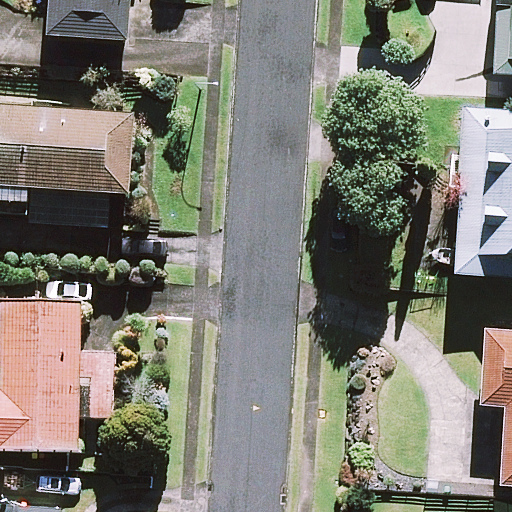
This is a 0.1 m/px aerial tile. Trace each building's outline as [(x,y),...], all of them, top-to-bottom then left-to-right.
[(133,0),(57,0),(56,32),(132,35),(133,0)] [(511,0),(484,0),(484,10),(502,11),(500,68),(511,68),(511,0)] [(140,110),(0,100),(0,198),(34,201),(35,180),(135,187),(140,110)] [(511,104),(473,102),(462,268),(511,271),(511,104)] [(82,348),(85,301),(7,297),(3,370),(0,370),(0,448),(82,453),(85,412),(113,414),(116,350),(82,348)] [(505,481),(511,481),(511,327),(492,326),(487,398),(511,399),(505,481)] [(64,511),(65,507),(0,503),(0,511),(64,511)]
